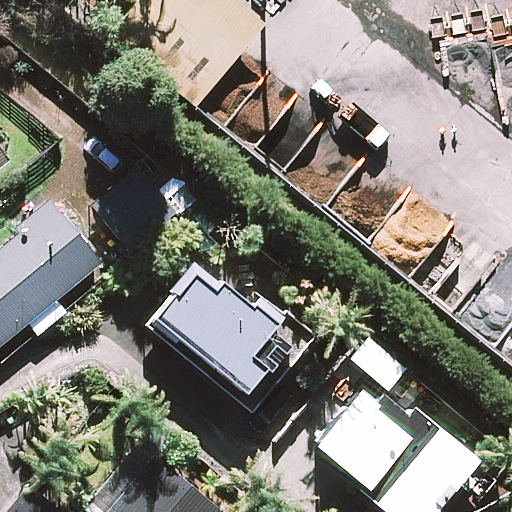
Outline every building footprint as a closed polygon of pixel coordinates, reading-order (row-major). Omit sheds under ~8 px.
[(262,31),(227,0),(141,0),(112,34),(196,107),(262,31)] [(0,169),(10,161),(0,149),(0,169)] [(173,213),(135,171),(93,211),(131,252),(173,213)] [(101,266),(48,203),(10,235),(16,241),(0,254),(0,349),(30,325),(39,336),(66,314),(57,303),(101,266)] [(306,335),(197,260),(148,332),(256,407),(306,335)] [(437,511),(478,469),(379,375),(314,445),(385,511),(437,511)] [(216,511),(158,459),(110,511),(58,511),(30,486),(7,511),(216,511)]
